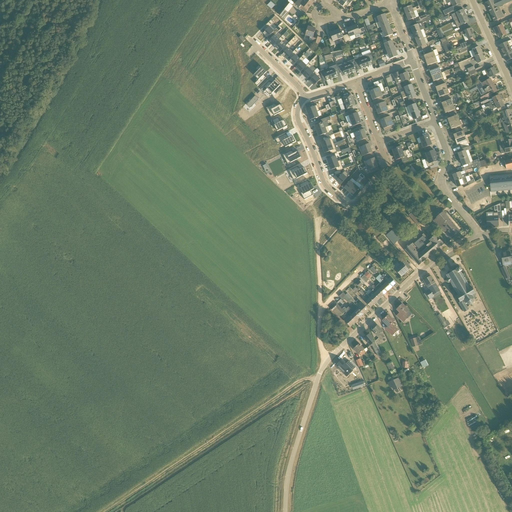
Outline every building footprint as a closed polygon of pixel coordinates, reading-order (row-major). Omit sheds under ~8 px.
[(305,12),(315,0),(298,0),(295,4),(305,12)] [(451,8),(446,10),(444,11),(445,15),(447,14),(457,9),(455,6),(461,4),(459,0),(445,0),(447,4),(448,4),(451,2),(452,4),(453,7),(450,8),(451,8)] [(511,0),(490,0),(486,2),(494,21),(503,18),(501,13),(499,13),(496,7),(511,0)] [(283,18),(293,6),(286,1),(277,13),(279,15),(278,17),(282,19),(283,18)] [(423,8),(422,5),(420,2),(420,1),(417,3),(419,6),(412,9),(411,6),(404,8),(406,15),(413,12),(417,10),(420,9),(423,8)] [(419,17),(417,10),(413,12),(406,15),(407,17),(406,18),(407,20),(408,20),(409,21),(413,19),(415,23),(419,21),(425,19),(427,18),(427,17),(426,15),(419,17)] [(459,19),(466,16),(463,10),(453,14),(452,15),(455,21),(459,19)] [(379,22),(387,19),(385,14),(377,17),(379,22)] [(466,16),(459,19),(461,23),(457,24),(458,27),(469,22),(466,16)] [(381,27),(389,24),(387,19),(379,22),(381,27)] [(426,22),(425,21),(425,19),(419,21),(415,23),(416,25),(411,27),(413,33),(421,30),(423,30),(424,29),(423,27),(419,28),(418,24),(420,24),(423,23),(426,22)] [(264,32),(262,35),(266,39),(269,37),(272,33),(268,29),(272,25),(269,22),(265,26),(266,26),(262,30),(264,32)] [(383,32),(391,29),(389,24),(381,27),(383,32)] [(352,27),(355,35),(356,38),(364,35),(363,32),(365,31),(363,25),(358,27),(357,25),(352,27)] [(502,25),(494,28),(495,32),(497,31),(500,38),(506,35),(502,25)] [(308,27),(306,35),(310,37),(309,40),(313,41),(313,43),(319,45),(321,38),(315,36),(313,36),(315,29),(308,27)] [(350,37),(355,35),(352,27),(347,29),(349,34),(346,35),(348,41),(351,40),(350,37)] [(475,37),(471,28),(460,32),(462,35),(466,34),(469,40),(475,37)] [(271,39),(268,41),(273,46),(275,44),(279,40),(279,39),(275,35),(279,31),(276,29),(272,33),(269,37),(271,39)] [(348,41),(346,35),(343,36),(340,29),(335,31),(338,39),(343,38),(345,42),(348,41)] [(391,29),(383,32),(385,38),(393,35),(391,29)] [(426,37),(423,30),(421,30),(413,33),(416,41),(423,38),(424,38),(426,37)] [(333,41),(338,39),(335,31),(330,33),(332,38),(329,40),(331,45),(334,44),(333,41)] [(277,46),(275,48),(280,53),(282,50),(286,46),(282,42),(286,38),(283,35),(279,39),(279,40),(275,44),(277,46)] [(452,51),(448,41),(446,37),(440,40),(446,53),(452,51)] [(422,46),(426,44),(423,38),(416,41),(419,47),(421,46),(422,46)] [(511,41),(511,40),(499,45),(503,54),(511,51),(511,50),(511,41)] [(386,49),(394,46),(392,41),(384,44),(386,49)] [(284,52),(282,55),(287,59),(289,57),(293,53),(289,49),(293,44),(290,42),(286,46),(282,50),(284,52)] [(456,48),(458,51),(468,46),(466,42),(460,45),(461,46),(456,48)] [(388,54),(396,51),(394,46),(386,49),(388,54)] [(475,57),(482,54),(479,47),(472,50),(475,57)] [(291,59),(289,61),(294,66),(296,64),(300,60),(300,59),(295,55),(299,51),(297,48),(293,53),(289,57),(291,59)] [(437,50),(433,51),(433,49),(425,51),(427,54),(424,55),(426,61),(436,57),(439,55),(437,50)] [(511,50),(511,51),(503,54),(506,61),(511,58),(511,50)] [(396,51),(388,54),(390,59),(398,56),(396,51)] [(370,60),(373,59),(371,53),(362,56),(367,67),(372,65),(370,60)] [(482,54),(475,57),(478,63),(485,60),(482,54)] [(298,66),(296,68),(301,73),(303,70),(307,66),(306,66),(302,62),(306,58),(304,55),(300,59),(300,60),(296,64),(298,66)] [(367,67),(362,56),(354,60),(357,65),(359,64),(361,69),(367,67)] [(431,67),(439,65),(436,57),(426,61),(427,66),(430,65),(431,67)] [(354,66),(356,65),(354,60),(346,63),(350,73),(356,71),(354,66)] [(305,72),(303,74),(308,79),(310,77),(314,73),(313,73),(309,69),(313,64),(310,62),(306,66),(307,66),(303,70),(305,72)] [(350,73),(346,63),(338,66),(340,71),(343,70),(345,75),(350,73)] [(442,73),(439,67),(441,66),(440,64),(439,65),(431,67),(432,70),(430,71),(431,76),(442,73)] [(258,71),(253,75),(258,80),(255,84),(258,86),(266,78),(264,75),(267,72),(260,65),(259,65),(255,69),(258,71)] [(336,71),(339,70),(337,65),(329,68),(332,79),(338,77),(336,71)] [(488,78),(491,77),(497,74),(494,67),(491,69),(490,67),(484,70),(488,78)] [(312,79),(310,81),(314,86),(317,84),(320,80),(320,79),(316,75),(320,71),(317,68),(313,73),(314,73),(310,77),(312,79)] [(332,79),(329,68),(321,71),(321,72),(321,73),(322,77),(325,76),(327,81),(332,79)] [(398,87),(409,82),(408,80),(409,79),(407,73),(402,75),(400,71),(393,74),(395,79),(394,79),(396,84),(398,87)] [(444,80),(447,79),(444,72),(442,73),(431,76),(433,82),(436,80),(437,83),(444,80)] [(482,100),(491,94),(491,95),(497,91),(492,81),(490,79),(481,84),(486,93),(480,96),(482,100)] [(270,81),(261,90),(264,93),(265,91),(268,89),(272,93),(274,92),(276,89),(279,91),(283,87),(282,86),(275,80),(273,82),(272,83),(270,81)] [(437,92),(447,88),(444,80),(437,83),(438,86),(436,87),(437,92)] [(402,95),(414,91),(412,85),(410,85),(409,82),(398,87),(399,89),(404,87),(406,91),(401,93),(402,95)] [(372,93),(372,95),(382,92),(380,87),(379,88),(378,85),(369,88),(371,93),(372,93)] [(471,93),(478,89),(476,85),(468,89),(471,93)] [(450,96),(450,94),(447,88),(437,92),(439,97),(442,96),(443,99),(450,96)] [(404,105),(414,101),(413,98),(416,97),(414,91),(402,95),(403,99),(408,97),(409,100),(403,102),(404,105)] [(375,103),(383,99),(382,96),(383,96),(382,92),(372,95),(373,97),(375,103)] [(346,103),(354,100),(353,97),(352,97),(351,95),(344,98),(342,94),(336,97),(338,100),(341,99),(343,104),(346,103)] [(255,95),(246,105),(250,109),(259,99),(255,95)] [(502,101),(501,100),(500,97),(499,95),(492,98),(493,100),(490,102),(490,103),(485,105),(486,108),(489,107),(502,101)] [(443,108),(453,104),(450,96),(443,99),(444,102),(441,103),(443,108)] [(377,108),(378,109),(387,106),(385,102),(384,102),(383,99),(375,103),(377,108)] [(354,100),(346,103),(348,109),(355,106),(355,104),(354,100)] [(411,113),(418,110),(416,104),(415,104),(414,101),(404,105),(405,108),(408,107),(411,113)] [(502,101),(489,107),(490,109),(493,108),(493,109),(497,108),(498,109),(504,106),(502,101)] [(276,103),(266,108),(268,112),(271,117),(281,112),(284,111),(282,105),(282,104),(281,105),(281,104),(277,106),(276,103)] [(449,115),(456,112),(453,104),(443,108),(445,113),(448,112),(449,115)] [(315,106),(307,110),(309,115),(317,112),(315,106)] [(388,110),(387,106),(378,109),(378,111),(378,112),(380,117),(388,114),(387,111),(388,110)] [(506,121),(509,132),(511,130),(511,116),(510,109),(502,112),(504,118),(502,118),(503,122),(506,121)] [(411,113),(413,119),(420,116),(418,110),(411,113)] [(317,112),(309,115),(310,120),(319,117),(317,112)] [(449,124),(459,120),(456,112),(449,115),(450,118),(447,119),(449,124)] [(349,116),(351,121),(359,118),(357,113),(349,116)] [(382,122),(383,124),(392,120),(391,116),(390,117),(388,114),(380,117),(382,122)] [(278,117),(272,121),(274,125),(277,131),(278,131),(282,129),(284,132),(289,129),(289,128),(284,119),(281,121),(280,122),(278,117)] [(361,123),(359,118),(351,121),(353,126),(361,123)] [(394,125),(392,120),(383,124),(384,126),(383,126),(385,131),(394,128),(393,125),(394,125)] [(455,131),(462,128),(459,120),(449,124),(451,129),(454,128),(455,131)] [(323,123),(315,126),(317,131),(325,128),(323,123)] [(354,133),(356,138),(365,134),(364,132),(365,132),(363,127),(354,130),(355,133),(354,133)] [(325,128),(317,131),(319,137),(327,133),(325,128)] [(455,140),(465,136),(462,128),(455,131),(456,133),(453,135),(455,140)] [(286,134),(275,139),(278,144),(282,141),(285,147),(288,146),(289,147),(294,145),(293,143),(296,142),(295,141),(295,140),(292,135),(289,137),(288,137),(286,134)] [(359,144),(368,141),(366,136),(365,134),(356,138),(357,142),(358,141),(359,144)] [(419,138),(421,143),(430,140),(428,134),(419,138)] [(460,144),(461,147),(468,144),(465,136),(455,140),(457,145),(460,144)] [(477,136),(473,139),(478,144),(483,142),(477,136)] [(330,140),(321,143),(323,148),(331,145),(330,140)] [(432,145),(430,140),(421,143),(423,148),(432,145)] [(370,146),(368,141),(359,144),(360,147),(359,147),(361,152),(370,148),(370,147),(370,146)] [(331,145),(323,148),(325,153),(333,150),(331,145)] [(394,155),(403,152),(401,146),(392,150),(394,155)] [(466,151),(471,149),(470,146),(462,149),(463,151),(458,153),(460,159),(468,157),(466,151)] [(370,148),(361,152),(363,156),(364,156),(365,159),(373,155),(371,150),(370,148)] [(427,159),(436,155),(434,150),(425,153),(427,159)] [(396,160),(407,156),(405,151),(403,152),(394,155),(396,160)] [(292,152),(282,157),(285,163),(288,161),(290,166),(301,160),(298,155),(299,154),(298,154),(294,156),(292,152)] [(365,161),(366,166),(375,163),(375,161),(373,155),(365,159),(366,161),(365,161)] [(433,163),(438,161),(436,155),(427,159),(425,159),(428,167),(434,165),(433,163)] [(336,157),(327,160),(329,165),(338,162),(336,157)] [(460,159),(463,166),(470,163),(468,157),(460,159)] [(338,162),(329,165),(331,170),(340,167),(338,162)] [(481,166),(481,165),(480,162),(473,164),(474,167),(477,167),(479,171),(480,168),(481,166)] [(376,165),(375,163),(366,166),(368,170),(369,170),(370,173),(379,170),(377,165),(376,165)] [(293,172),(288,174),(293,184),(307,177),(304,170),(293,176),(292,173),(293,172)] [(466,174),(461,175),(460,172),(453,175),(455,181),(465,177),(467,177),(466,174)] [(490,192),(498,191),(511,189),(511,173),(489,176),(489,178),(490,192)] [(342,174),(336,181),(341,185),(347,178),(342,174)] [(464,184),(468,182),(467,182),(465,177),(455,181),(458,187),(465,185),(464,184)] [(350,181),(344,188),(349,192),(355,185),(350,181)] [(306,185),(299,189),(301,192),(300,192),(304,199),(306,202),(312,199),(310,195),(315,193),(314,192),(311,187),(308,188),(306,185)] [(355,185),(349,192),(353,196),(359,189),(355,185)] [(414,211),(409,215),(417,225),(422,221),(423,220),(415,210),(414,211)] [(443,212),(436,217),(437,218),(434,220),(443,231),(444,230),(445,231),(447,229),(453,237),(460,231),(443,212)] [(498,213),(494,213),(494,217),(487,217),(487,218),(487,220),(487,225),(493,225),(494,226),(499,225),(498,213)] [(429,240),(437,250),(444,244),(436,235),(433,237),(433,236),(432,237),(432,238),(429,240)] [(420,236),(412,243),(417,248),(425,241),(420,236)] [(429,240),(429,239),(416,250),(411,245),(405,250),(419,266),(425,261),(424,261),(430,256),(432,254),(437,250),(429,240)] [(505,252),(506,253),(501,254),(503,266),(508,265),(507,262),(511,261),(510,252),(509,253),(509,251),(505,252)] [(399,266),(395,269),(401,277),(402,277),(409,270),(411,268),(405,261),(403,263),(401,265),(399,262),(397,264),(399,266)] [(501,268),(507,281),(510,279),(509,277),(510,277),(505,266),(501,268)] [(467,282),(467,281),(465,278),(464,278),(463,275),(463,274),(462,274),(461,271),(462,271),(460,267),(456,269),(454,271),(453,269),(454,268),(449,271),(450,271),(451,273),(446,275),(447,277),(446,278),(447,279),(446,281),(447,282),(449,283),(450,282),(452,285),(452,286),(454,289),(456,292),(456,293),(456,292),(458,295),(457,296),(460,302),(459,302),(465,312),(469,310),(465,304),(467,303),(468,304),(470,304),(472,303),(473,301),(473,299),(474,299),(473,297),(476,295),(475,293),(476,293),(472,287),(470,288),(469,285),(469,284),(468,285),(467,282)] [(428,301),(433,310),(440,306),(435,298),(442,294),(431,276),(424,280),(430,290),(426,292),(430,300),(428,301)] [(383,286),(388,291),(392,287),(387,282),(385,280),(383,277),(382,277),(380,279),(382,281),(380,283),(383,286)] [(392,287),(397,283),(391,278),(387,282),(392,287)] [(371,291),(372,291),(379,299),(384,295),(379,290),(374,285),(372,287),(374,289),(371,291)] [(379,290),(384,295),(388,291),(383,286),(379,290)] [(355,287),(353,290),(356,293),(359,291),(359,292),(362,296),(365,293),(359,287),(357,289),(355,287)] [(375,303),(379,299),(372,291),(368,296),(370,298),(375,303)] [(352,298),(350,300),(354,304),(364,314),(368,310),(359,299),(356,302),(352,298)] [(371,308),(375,303),(370,298),(366,302),(371,308)] [(347,315),(342,309),(337,303),(331,309),(339,318),(344,314),(346,316),(347,315)] [(359,318),(364,314),(354,304),(352,305),(354,308),(356,311),(354,313),(359,318)] [(409,310),(405,307),(403,304),(397,310),(400,313),(397,316),(403,322),(409,316),(406,313),(409,310)] [(354,313),(352,315),(350,312),(349,313),(347,311),(347,310),(345,307),(342,309),(347,315),(350,317),(355,322),(359,318),(354,313)] [(437,316),(444,327),(446,325),(444,323),(445,322),(440,314),(437,316)] [(388,326),(386,329),(392,336),(398,330),(392,324),(395,321),(388,315),(383,321),(388,326)] [(350,327),(355,322),(350,317),(345,321),(350,327)] [(375,334),(378,337),(381,340),(385,337),(382,335),(381,336),(380,334),(383,331),(378,325),(373,330),(376,333),(375,334)] [(372,338),(373,338),(370,334),(364,339),(370,345),(373,345),(375,349),(377,352),(380,350),(376,340),(374,341),(372,338)] [(359,355),(360,354),(361,356),(366,352),(364,350),(359,344),(353,349),(359,355)] [(342,359),(335,365),(347,377),(353,371),(353,370),(356,367),(349,360),(346,363),(342,359)] [(423,368),(428,365),(426,360),(420,362),(423,368)] [(399,378),(391,382),(393,386),(392,386),(394,390),(402,386),(399,378)]
